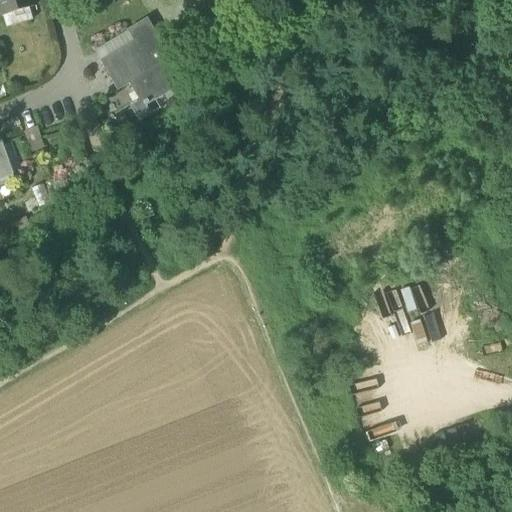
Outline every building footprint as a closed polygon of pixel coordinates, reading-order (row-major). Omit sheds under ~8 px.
[(0,0),(0,4),(4,17),(29,9),(34,7),(31,0),(0,0)] [(29,9),(4,17),(7,28),(33,20),(29,9)] [(145,104),(146,104),(149,103),(149,102),(182,82),(146,22),(129,32),(135,41),(102,61),(106,68),(110,66),(114,73),(110,75),(114,82),(121,78),(124,83),(118,87),(119,89),(132,81),(145,104)] [(96,52),(102,61),(135,41),(129,32),(96,52)] [(106,68),(110,75),(114,73),(110,66),(106,68)] [(114,82),(118,87),(124,83),(121,78),(114,82)] [(46,148),(42,138),(38,127),(23,133),(31,154),(46,148)] [(0,142),(0,185),(14,181),(12,175),(2,146),(1,142),(0,142)] [(12,143),(2,146),(12,175),(22,171),(12,143)] [(39,209),(51,204),(44,185),(31,189),(39,209)] [(4,226),(9,238),(28,224),(26,217),(4,226)]
